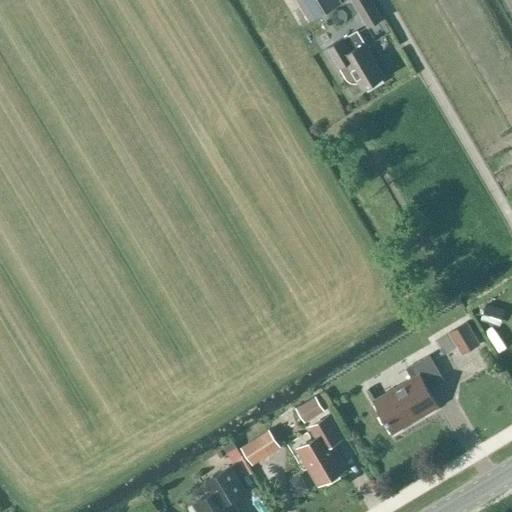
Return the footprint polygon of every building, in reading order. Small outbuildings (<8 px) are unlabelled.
[(341,3),(339,0),(296,0),(310,21),(341,3)] [(351,0),(367,27),(382,18),(371,0),(351,0)] [(348,63),(364,89),(384,77),(368,50),(369,50),(357,30),(326,49),(338,69),(348,63)] [(479,344),(467,322),(450,333),(436,341),(443,354),(458,346),(462,354),(479,344)] [(375,401),(393,432),(438,406),(428,389),(444,380),(429,355),(406,368),(412,379),(375,401)] [(326,411),(316,394),(296,407),(305,423),(326,411)] [(299,448),(320,483),(344,468),(330,445),(341,438),(328,417),(312,426),(318,437),(299,448)] [(281,448),(269,429),(240,449),(251,467),(281,448)] [(232,463),(241,457),(232,441),(222,447),(232,463)] [(199,511),(236,511),(230,501),(245,492),(230,467),(206,481),(213,493),(194,504),(199,511)]
